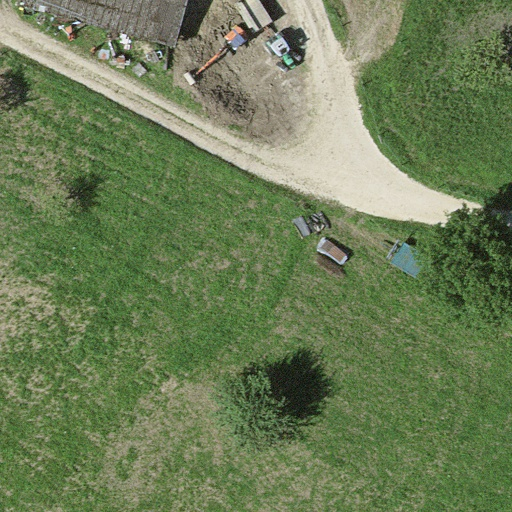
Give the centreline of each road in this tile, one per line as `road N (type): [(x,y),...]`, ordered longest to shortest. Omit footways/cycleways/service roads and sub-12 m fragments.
road 1 (track): [(0,25),(270,167),(370,165)]
road 2 (track): [(327,53),(348,122),(384,185),(511,226)]
